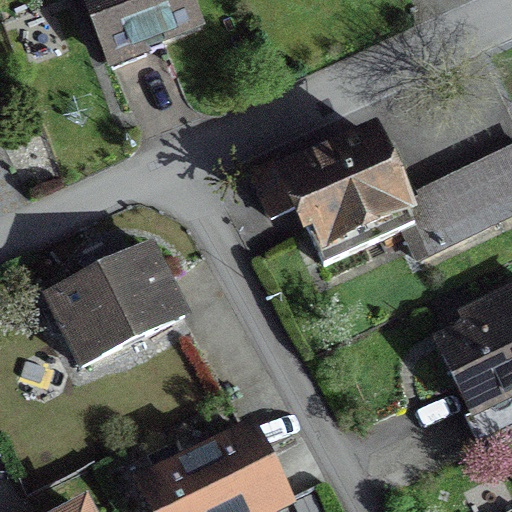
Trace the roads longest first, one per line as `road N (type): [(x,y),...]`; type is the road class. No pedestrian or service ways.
road 1 (residential): [(167,156),(362,511)]
road 2 (residential): [(167,156),(511,4)]
road 3 (residential): [(0,242),(167,156)]
